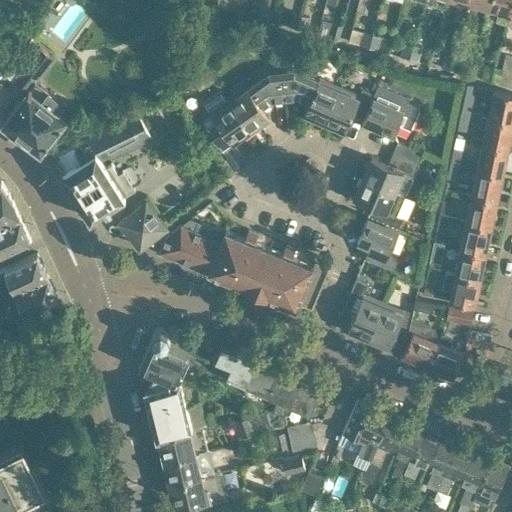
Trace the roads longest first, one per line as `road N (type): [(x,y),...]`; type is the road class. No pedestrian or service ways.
road 1 (residential): [(312,345),(200,300),(96,294)]
road 2 (residential): [(322,211),(335,161),(301,144),(285,146),(254,181),(304,211)]
road 3 (residential): [(496,429),(312,345)]
road 4 (residential): [(0,145),(57,211),(96,294)]
road 5 (residential): [(312,345),(340,279),(342,251),(322,211)]
road 6 (residential): [(144,511),(117,381)]
road 7 (residential): [(0,381),(47,393),(117,381)]
